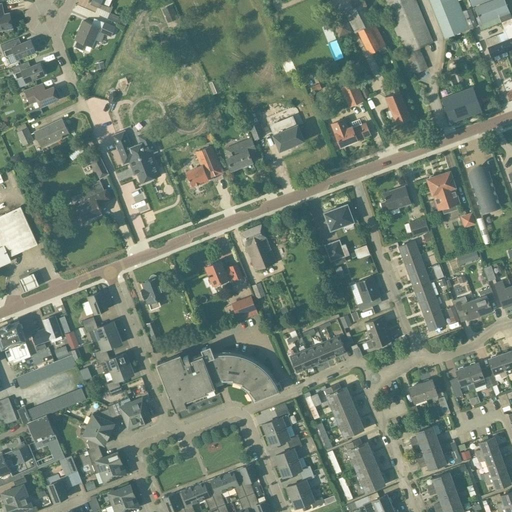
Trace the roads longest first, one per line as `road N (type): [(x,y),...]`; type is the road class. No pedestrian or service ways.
road 1 (tertiary): [(144,255),(353,173)]
road 2 (residential): [(420,356),(353,173)]
road 3 (residential): [(167,425),(185,430),(240,412),(283,511)]
road 4 (tertiary): [(353,173),(511,115)]
road 5 (residential): [(167,425),(108,269)]
road 6 (residential): [(416,511),(372,394),(375,375)]
road 7 (unknown): [(445,139),(423,0)]
road 8 (residential): [(144,255),(93,124)]
